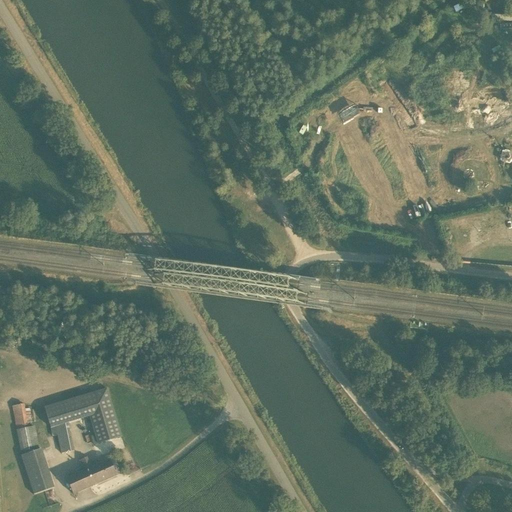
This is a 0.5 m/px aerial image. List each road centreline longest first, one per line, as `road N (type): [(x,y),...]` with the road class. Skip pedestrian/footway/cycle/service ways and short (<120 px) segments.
road 1 (unclassified): [(242,391),(0,3)]
road 2 (track): [(303,260),(298,232),(159,0)]
road 3 (unclassified): [(415,465),(328,363),(292,300),(294,267),(303,260)]
road 4 (unclassified): [(73,511),(180,455),(242,391)]
road 5 (unclassified): [(511,275),(330,254),(303,260)]
road 6 (unclassified): [(313,511),(242,391)]
